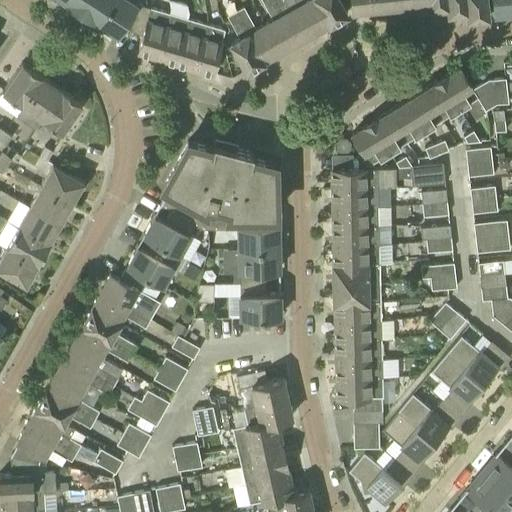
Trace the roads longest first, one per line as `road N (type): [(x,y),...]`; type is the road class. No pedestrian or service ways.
road 1 (residential): [(0,398),(113,199),(126,144),(114,92),(94,60),(13,0)]
road 2 (residential): [(335,511),(301,373),(300,147)]
road 3 (residential): [(511,33),(440,42),(344,98),(304,133),(300,147)]
road 4 (residential): [(421,511),(511,404)]
